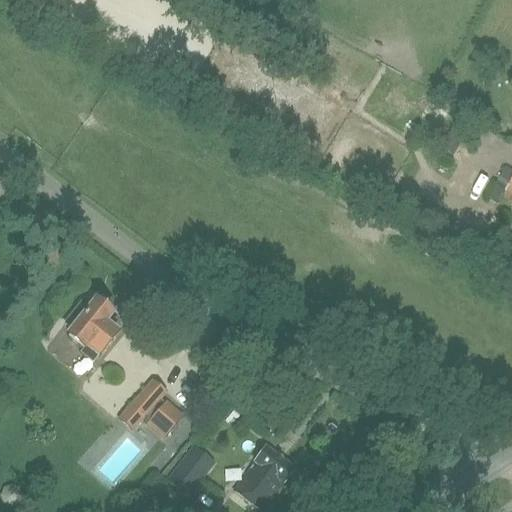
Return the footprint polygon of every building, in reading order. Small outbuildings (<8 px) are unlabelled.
[(511,170),(506,167),(495,184),(497,186),(489,199),(496,203),(504,191),(511,196),(511,170)] [(479,235),(434,208),(423,224),(469,252),(479,235)] [(83,301),(64,324),(72,330),(67,337),(82,349),(79,353),(86,358),(90,352),(97,357),(115,334),(109,329),(113,323),(108,319),(110,316),(94,303),(91,307),(83,301)] [(167,393),(152,380),(128,407),(143,421),(167,393)] [(144,424),(116,468),(136,481),(165,437),(144,424)] [(187,499),(215,464),(193,447),(166,481),(187,499)] [(264,448),(252,464),(253,464),(232,491),(260,511),(281,485),(282,485),(293,470),(264,448)] [(2,488),(0,494),(0,496),(3,502),(10,505),(17,502),(20,495),(17,488),(10,485),(2,488)]
